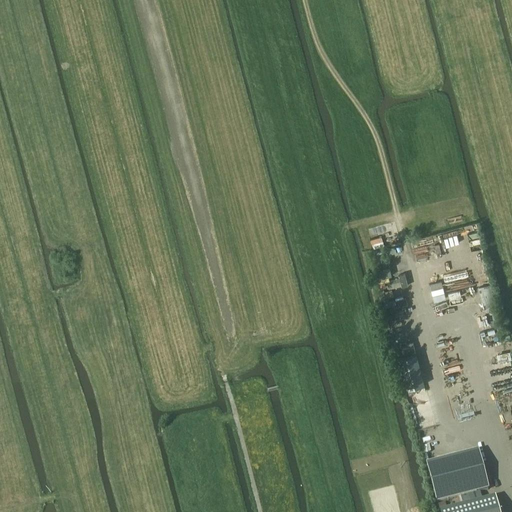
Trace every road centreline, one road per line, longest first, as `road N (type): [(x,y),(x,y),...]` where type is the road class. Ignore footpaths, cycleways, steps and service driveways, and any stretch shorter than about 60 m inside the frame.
road 1 (track): [(511,499),(494,439),(449,416),(376,139),(324,57),(304,0)]
road 2 (track): [(261,511),(227,388)]
